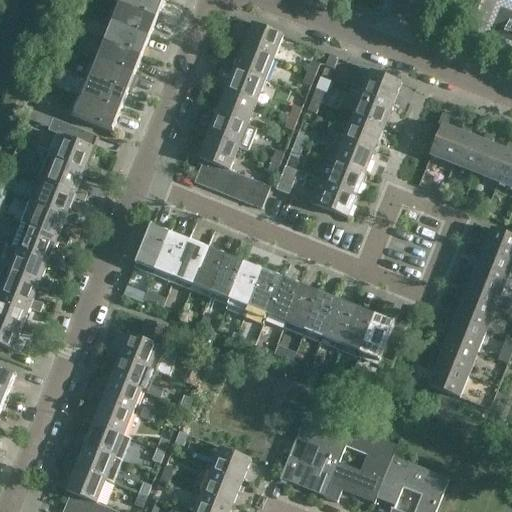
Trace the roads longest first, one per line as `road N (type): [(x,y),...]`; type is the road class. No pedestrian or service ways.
road 1 (residential): [(12,511),(139,185)]
road 2 (residential): [(371,273),(139,185)]
road 3 (residential): [(371,273),(441,300),(472,217),(403,190)]
road 4 (residential): [(139,185),(220,0)]
road 5 (residential): [(389,47),(511,97)]
road 6 (residential): [(271,0),(389,47)]
